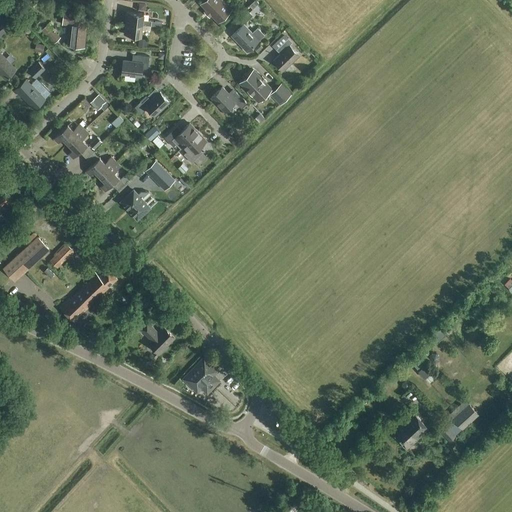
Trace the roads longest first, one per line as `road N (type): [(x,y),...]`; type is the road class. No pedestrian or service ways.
road 1 (unclassified): [(242,431),(257,402),(251,383),(19,145)]
road 2 (tertiary): [(242,431),(0,314)]
road 3 (residential): [(19,145),(96,73),(108,0)]
road 4 (tertiary): [(364,511),(242,431)]
